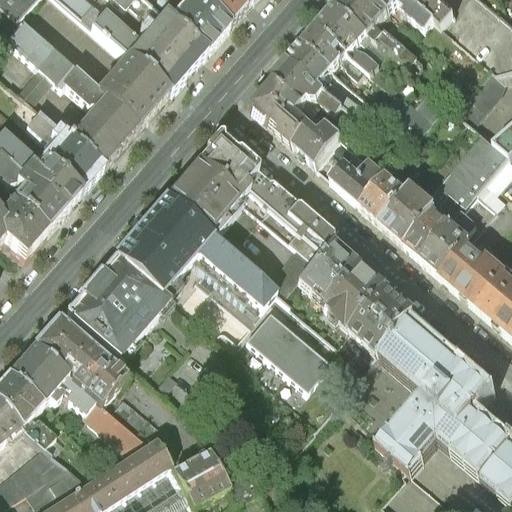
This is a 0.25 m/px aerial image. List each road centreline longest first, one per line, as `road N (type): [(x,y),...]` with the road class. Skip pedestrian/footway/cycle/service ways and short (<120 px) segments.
road 1 (residential): [(511,380),(211,110)]
road 2 (primary): [(0,352),(211,110)]
road 3 (primary): [(211,110),(309,0)]
